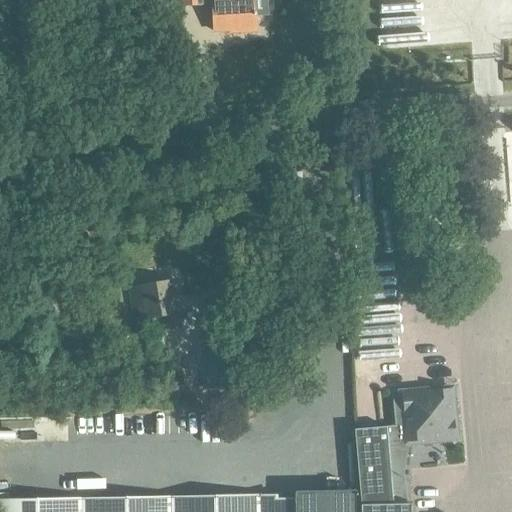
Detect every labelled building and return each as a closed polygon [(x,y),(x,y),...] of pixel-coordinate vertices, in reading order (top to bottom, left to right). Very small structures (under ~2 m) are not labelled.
[(181,0),(182,7),(211,5),(212,31),(230,30),(230,32),(256,31),(255,16),(267,15),(266,0),(181,0)] [(172,279),(129,287),(133,309),(138,308),(141,321),(166,317),(168,331),(180,329),(172,279)] [(359,505),(359,509),(358,511),(411,511),(411,504),(406,504),(403,475),(409,442),(454,438),(449,390),(402,395),(402,397),(393,398),(396,426),(387,427),(393,504),(359,505)] [(198,478),(198,453),(70,454),(69,437),(0,437),(0,480),(56,479),(56,501),(109,500),(109,479),(198,478)] [(213,477),(258,475),(257,450),(212,452),(213,477)] [(357,511),(357,499),(63,502),(0,502),(0,511),(357,511)]
